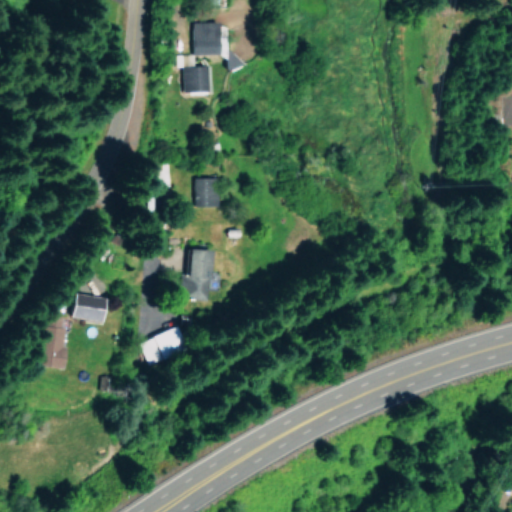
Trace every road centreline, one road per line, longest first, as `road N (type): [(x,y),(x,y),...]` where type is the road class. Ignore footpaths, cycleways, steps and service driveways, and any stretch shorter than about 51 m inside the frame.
road 1 (trunk): [(511,340),(334,406),(156,511)]
road 2 (residential): [(0,318),(85,210),(122,141),(139,56),(139,0)]
